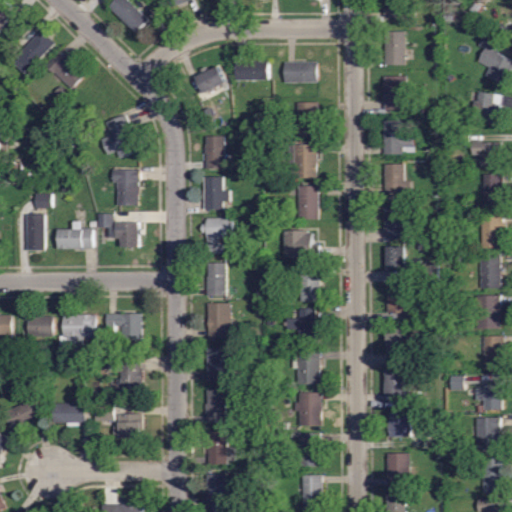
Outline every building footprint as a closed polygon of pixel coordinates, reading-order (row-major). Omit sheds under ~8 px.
[(2,0),(17,9),(0,34),(0,0),(2,0)] [(127,0),(150,20),(138,33),(111,8),(119,0),(127,0)] [(196,0),(166,11),(161,0),(196,0)] [(404,0),(404,9),(416,9),(416,20),(405,20),(386,20),(385,0),(404,0)] [(484,7),(478,14),(472,9),(479,1),(484,7)] [(56,45),(30,70),(29,69),(25,73),(15,63),(20,59),(17,56),(43,31),(56,45)] [(504,40),(497,52),(501,54),(500,55),(511,61),(511,71),(504,85),(487,75),(491,68),(479,61),(486,49),(480,46),(489,31),(504,40)] [(407,33),(407,65),(387,65),(387,33),(407,33)] [(68,58),(69,57),(88,74),(74,89),(57,73),(56,74),(49,68),(62,53),(68,58)] [(262,63),(270,63),(270,81),(237,81),(237,62),(262,62),(262,63)] [(320,63),(320,83),(287,83),(287,63),(320,63)] [(228,83),(206,93),(199,77),(220,67),(228,83)] [(409,86),(414,86),(414,101),(409,101),(409,109),(386,110),(386,77),(409,77),(409,86)] [(68,94),(62,101),(53,93),(59,86),(68,94)] [(503,96),(498,126),(473,122),(476,102),(479,102),(480,92),(503,96)] [(321,122),(320,122),(320,136),(300,136),(299,104),(321,103),(321,122)] [(217,114),(209,118),(205,110),(213,106),(217,114)] [(141,149),(120,158),(117,151),(109,155),(102,139),(112,135),(107,123),(126,115),(141,149)] [(406,122),(406,135),(417,135),(416,153),(405,153),(405,156),(384,155),(385,122),(406,122)] [(471,146),(455,146),(455,136),(470,135),(471,146)] [(227,169),(209,170),(209,154),(208,154),(207,144),(208,144),(208,137),(226,137),(227,169)] [(483,144),(502,143),(503,168),(482,169),(482,155),(474,155),(473,142),(483,142),(483,144)] [(320,179),(296,179),(296,164),(289,164),(289,146),(320,145),(320,179)] [(405,181),(412,181),(412,195),(406,195),(406,198),(387,198),(387,165),(405,165),(405,181)] [(142,182),(141,182),(141,206),(120,206),(120,183),(116,183),(115,171),(142,170),(142,182)] [(504,194),(503,194),(503,208),(485,208),(485,175),(504,175),(504,194)] [(225,191),(232,191),(232,202),(225,202),(225,210),(206,210),(206,178),(225,178),(225,191)] [(320,220),(301,220),(301,186),(320,186),(320,220)] [(54,208),(38,209),(38,195),(54,195),(54,208)] [(408,220),(420,220),(420,232),(407,232),(407,238),(386,239),(386,206),(408,206),(408,220)] [(117,227),(101,228),(101,214),(116,214),(117,227)] [(505,214),(505,224),(507,224),(507,235),(503,235),(503,249),(483,249),(483,214),(505,214)] [(48,251),(30,251),(30,216),(48,215),(48,251)] [(235,218),(235,239),(221,239),(221,246),(227,246),(227,253),(208,253),(208,232),(205,232),(205,225),(209,225),(209,218),(235,218)] [(85,222),(85,229),(95,229),(95,250),(61,250),(61,231),(76,231),(76,222),(85,222)] [(142,230),(144,230),(144,236),(142,236),(143,247),(124,247),(124,239),(113,239),(113,229),(119,229),(119,224),(142,223),(142,230)] [(313,234),(317,234),(317,245),(323,245),(324,257),(289,258),(289,232),(313,231),(313,234)] [(406,272),(388,272),(388,247),(406,247),(406,272)] [(502,288),(483,289),(482,256),(501,255),(502,288)] [(229,296),(209,296),(209,277),(210,277),(210,264),(228,264),(229,296)] [(439,264),(439,283),(423,282),(423,264),(439,264)] [(322,289),(320,289),(320,302),(302,302),(302,270),(322,270),(322,289)] [(409,289),(409,314),(389,314),(389,289),(409,289)] [(503,310),(502,310),(502,329),(479,329),(479,318),(472,318),(472,305),(479,305),(479,296),(500,296),(500,295),(503,295),(503,310)] [(233,304),(233,339),(210,338),(210,304),(233,304)] [(317,319),(320,319),(320,343),(300,343),(300,330),(289,330),(289,318),(301,318),(301,310),(317,310),(317,319)] [(0,315),(14,315),(14,336),(0,335),(0,315)] [(100,338),(84,339),(84,344),(83,344),(83,353),(72,353),(71,344),(62,344),(62,336),(66,336),(65,316),(100,315),(100,338)] [(143,341),(124,341),(124,327),(117,327),(117,333),(108,333),(108,315),(143,315),(143,341)] [(56,337),(31,337),(31,318),(56,317),(56,337)] [(410,354),(386,354),(386,339),(388,339),(388,330),(409,330),(410,354)] [(506,370),(486,370),(486,337),(505,336),(506,370)] [(30,356),(20,356),(20,341),(30,341),(30,356)] [(232,362),(239,362),(240,371),(232,371),(232,382),(210,382),(210,348),(232,348),(232,362)] [(104,356),(91,363),(88,357),(101,350),(104,356)] [(322,385),(299,385),(299,369),(294,370),(294,355),(299,355),(299,352),(322,352),(322,385)] [(143,362),(143,372),(144,372),(143,396),(111,396),(111,379),(123,379),(123,373),(118,373),(118,370),(110,370),(110,363),(118,363),(118,362),(143,362)] [(407,395),(388,395),(388,371),(407,371),(407,395)] [(466,377),(466,391),(453,390),(453,376),(466,377)] [(505,386),(504,410),(486,410),(486,401),(480,401),(480,388),(486,388),(486,386),(505,386)] [(227,423),(208,424),(208,404),(209,404),(209,391),(227,391),(227,423)] [(323,427),(301,427),(301,414),(295,414),(295,402),(301,402),(301,394),(323,394),(323,427)] [(45,418),(14,431),(6,412),(37,399),(45,418)] [(89,404),(89,424),(80,424),(80,427),(68,427),(68,424),(55,424),(55,404),(89,404)] [(116,421),(97,421),(97,408),(116,407),(116,421)] [(412,437),(391,437),(391,432),(390,432),(390,423),(391,423),(391,413),(412,413),(412,437)] [(146,437),(116,437),(116,426),(121,426),(121,422),(123,422),(123,414),(146,414),(146,437)] [(503,432),(501,432),(501,452),(479,452),(479,418),(503,418),(503,432)] [(229,448),(240,447),(241,462),(229,462),(229,465),(210,465),(210,455),(209,455),(209,441),(210,441),(210,432),(228,432),(229,448)] [(324,434),(323,468),(300,467),(301,433),(324,434)] [(0,434),(9,438),(2,455),(8,458),(2,470),(0,469),(0,434)] [(411,454),(411,487),(389,487),(389,454),(411,454)] [(505,493),(485,493),(485,459),(505,459),(505,493)] [(260,473),(260,481),(251,480),(251,472),(260,473)] [(229,508),(209,508),(209,475),(229,474),(229,508)] [(325,476),(325,509),(305,510),(305,476),(325,476)] [(0,486),(9,508),(0,511),(0,486)] [(407,511),(388,511),(388,496),(407,495),(407,511)] [(506,509),(507,509),(506,511),(479,511),(479,501),(506,500),(506,509)]
